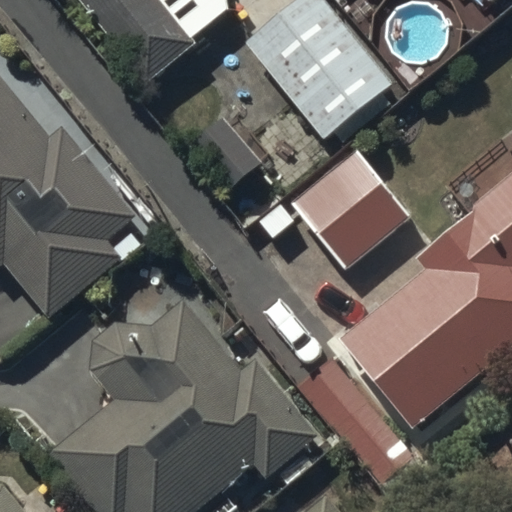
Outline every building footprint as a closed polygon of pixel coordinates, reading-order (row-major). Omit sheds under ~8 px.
[(80,0),(146,82),(195,43),(191,38),(228,8),(226,0),(80,0)] [(396,84),(325,0),(298,0),(247,43),(328,140),(337,133),(347,145),(394,106),(384,94),(396,84)] [(53,136),(0,74),(0,267),(3,265),(48,319),(121,257),(108,242),(140,215),(64,126),(53,136)] [(223,117),(190,146),(228,189),(261,160),(223,117)] [(410,216),(358,150),(293,201),(345,267),(410,216)] [(415,427),(511,346),(511,174),(473,207),(476,211),(419,259),(427,268),(341,339),(415,427)] [(324,436),(255,354),(242,364),(186,297),(153,324),(114,323),(93,341),(90,372),(115,401),(46,458),(91,511),(202,511),(254,469),(267,484),(324,436)] [(335,359),(299,388),(379,486),(415,456),(335,359)] [(0,511),(28,511),(6,483),(0,482),(0,511)] [(339,511),(325,495),(304,511),(339,511)]
